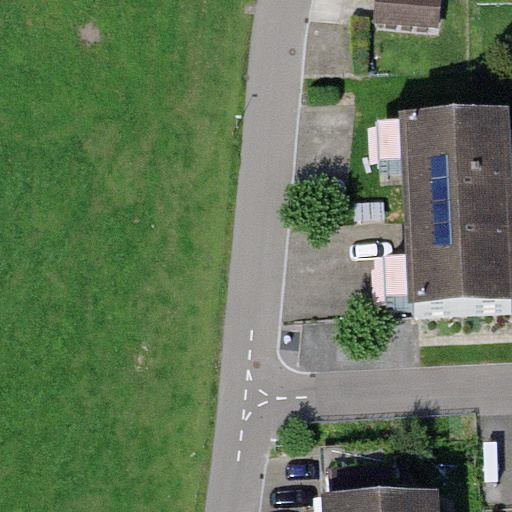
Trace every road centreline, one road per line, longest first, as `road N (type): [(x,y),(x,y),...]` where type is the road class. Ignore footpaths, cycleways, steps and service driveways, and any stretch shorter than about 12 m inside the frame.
road 1 (residential): [(290,0),(248,401)]
road 2 (residential): [(511,382),(248,401)]
